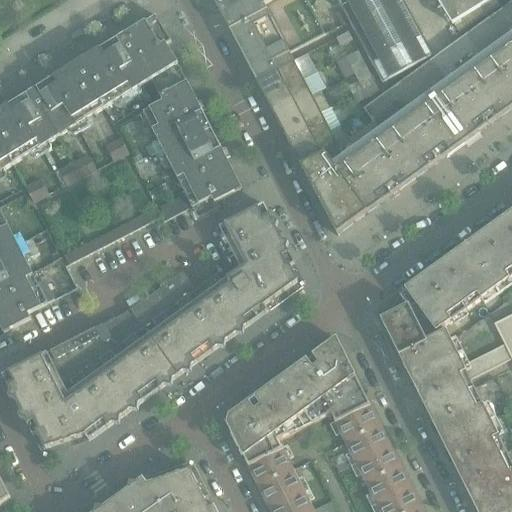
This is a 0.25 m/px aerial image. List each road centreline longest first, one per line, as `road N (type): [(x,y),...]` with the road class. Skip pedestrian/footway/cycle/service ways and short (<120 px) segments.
road 1 (residential): [(184,0),(342,298)]
road 2 (residential): [(451,511),(342,298)]
road 3 (residential): [(342,298),(511,177)]
road 4 (residential): [(192,417),(342,298)]
road 5 (residential): [(55,511),(192,417)]
road 6 (residential): [(0,74),(120,0)]
